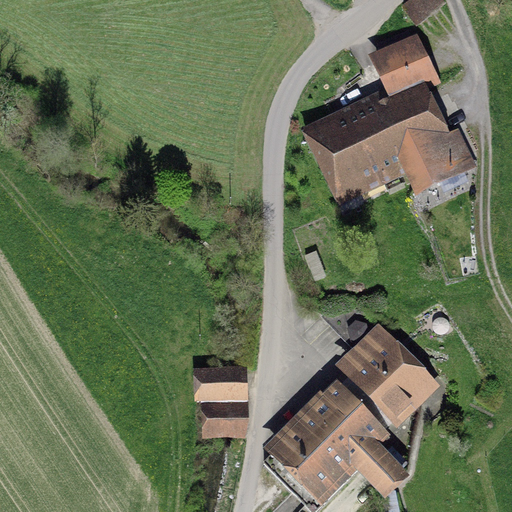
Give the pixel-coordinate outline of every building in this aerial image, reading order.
[(441,6),(436,0),(408,0),(397,9),(412,29),(441,6)] [(296,131),(335,211),(403,178),(411,196),(474,165),(455,128),(447,132),(427,90),(439,84),(416,36),(364,61),(379,91),(296,131)] [(340,375),(394,431),(438,388),(364,312),(342,334),(362,354),(340,375)] [(245,406),(244,371),(189,372),(189,406),(197,406),(245,406)] [(394,431),(340,375),(260,452),(316,510),(352,475),(380,504),(408,478),(377,447),(394,431)] [(245,442),(245,406),(197,406),(197,443),(245,442)]
